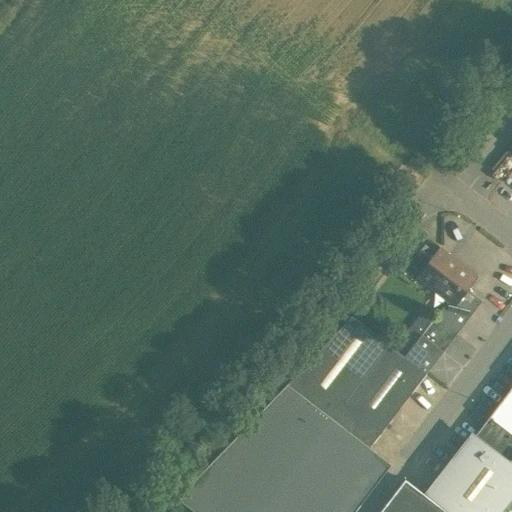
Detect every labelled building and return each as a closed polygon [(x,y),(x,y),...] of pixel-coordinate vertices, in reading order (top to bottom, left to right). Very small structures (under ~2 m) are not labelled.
[(412,249),(420,255),(427,246),(419,239),(412,249)] [(434,317),(404,356),(426,373),(482,301),(467,290),(477,277),(438,247),(415,277),(446,302),(434,317)] [(423,309),(393,348),(404,356),(434,317),(423,309)] [(351,316),(286,383),(369,448),(426,373),(404,356),(393,348),(351,316)] [(353,511),(390,465),(369,448),(286,383),(176,498),(194,511),(353,511)] [(451,511),(511,511),(511,384),(428,494),(451,511)] [(446,511),(425,496),(404,480),(379,511),(446,511)]
